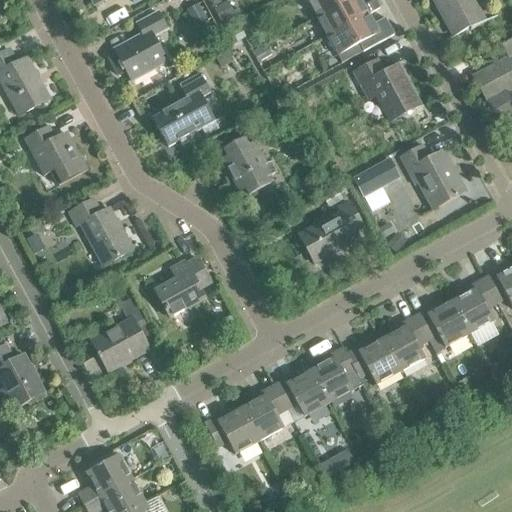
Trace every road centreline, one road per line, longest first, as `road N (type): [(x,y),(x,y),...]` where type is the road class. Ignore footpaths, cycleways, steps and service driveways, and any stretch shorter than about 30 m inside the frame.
road 1 (residential): [(272,347),(217,233),(141,184),(42,0)]
road 2 (residential): [(272,347),(509,207)]
road 3 (residential): [(509,207),(398,0)]
road 4 (residential): [(104,434),(0,239)]
road 5 (residential): [(104,434),(272,347)]
